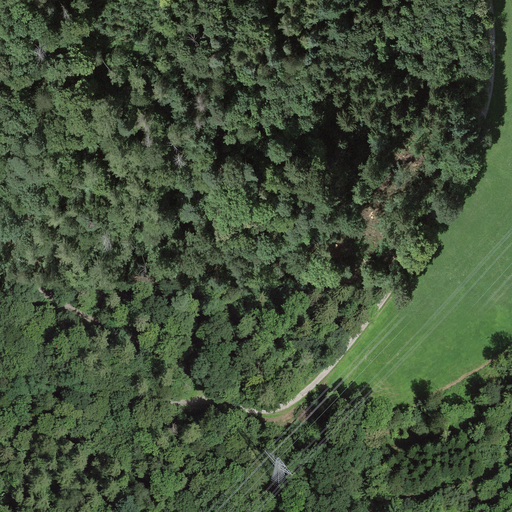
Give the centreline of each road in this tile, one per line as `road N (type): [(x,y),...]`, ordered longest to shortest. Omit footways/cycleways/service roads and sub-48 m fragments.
road 1 (track): [(0,397),(46,389),(174,402),(199,395),(261,409),(298,399),(374,315),(487,108),(488,0)]
road 2 (track): [(0,435),(37,432),(141,469),(217,474),(238,481),(259,511)]
road 3 (track): [(0,270),(186,367),(199,395)]
road 4 (track): [(0,76),(82,95),(182,152)]
